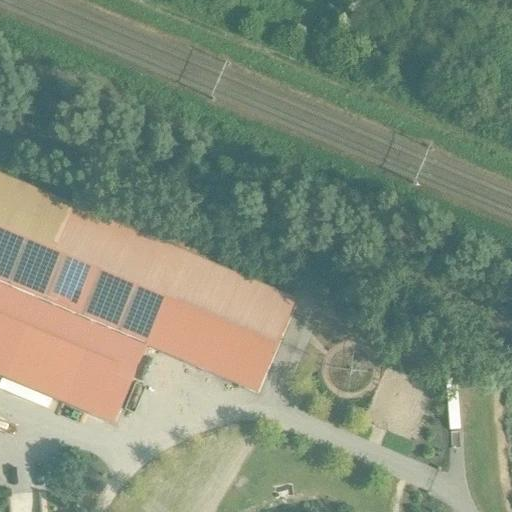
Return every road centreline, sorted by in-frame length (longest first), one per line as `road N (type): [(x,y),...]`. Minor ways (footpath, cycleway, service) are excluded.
road 1 (track): [(466,511),(451,490),(263,404),(187,411),(116,439),(0,393)]
road 2 (track): [(511,156),(140,0)]
